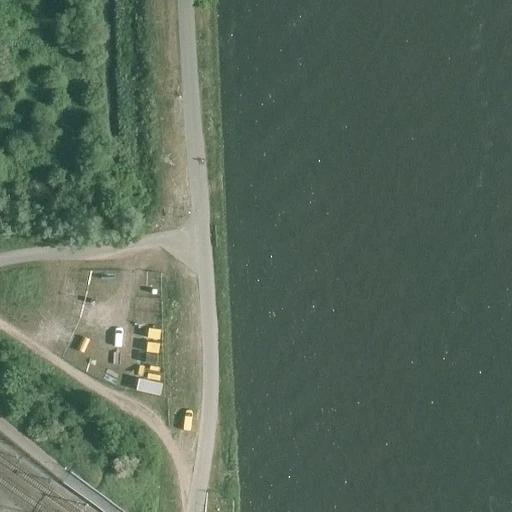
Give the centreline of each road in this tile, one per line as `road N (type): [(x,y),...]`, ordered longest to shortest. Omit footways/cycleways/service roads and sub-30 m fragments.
road 1 (unclassified): [(193,511),(209,379),(185,0)]
road 2 (track): [(196,496),(156,425),(0,326)]
